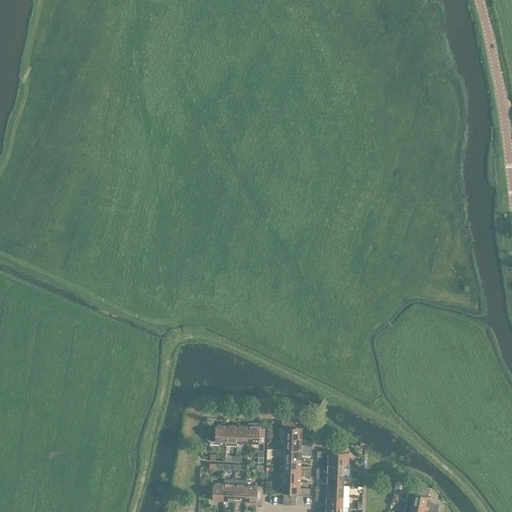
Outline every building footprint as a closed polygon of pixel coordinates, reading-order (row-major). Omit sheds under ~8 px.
[(284,438),(301,439),(302,433),(312,434),(312,428),(295,428),(295,422),(281,421),(281,428),(285,428),(284,438)] [(248,426),(247,443),(258,443),(263,443),(264,428),(259,428),(259,426),(258,426),(258,423),(252,423),(248,423),(248,426)] [(209,441),(225,442),(226,425),(215,424),(214,425),(209,425),(209,433),(207,434),(206,436),(206,438),(207,440),(209,441)] [(226,425),(225,442),(225,447),(236,447),(236,442),(237,425),(226,425)] [(236,442),(247,443),(247,426),(237,425),(236,442)] [(311,450),(311,445),(301,445),(301,439),(284,438),(284,449),(311,450)] [(327,457),(326,463),(347,464),(348,453),(344,453),(344,449),(335,448),(335,452),(317,451),(317,457),(327,457)] [(283,460),(300,461),(301,455),(311,456),(311,450),(284,449),(283,460)] [(310,467),(300,466),(300,461),(283,460),(283,471),(310,472),(310,467)] [(316,468),(316,474),(343,475),(350,475),(350,464),(347,464),(326,463),(326,469),(316,468)] [(282,482),(299,482),(300,477),(310,477),(310,472),(283,471),(282,482)] [(343,486),(343,475),(316,474),(316,479),(326,479),(325,485),(343,486)] [(233,501),(234,484),(234,480),(224,479),(223,483),(223,501),(233,501)] [(234,484),(233,501),(244,501),(245,480),(234,480),(234,484)] [(244,504),(255,504),(261,505),(261,500),(262,486),(256,486),(256,485),(250,484),(250,480),(245,480),(244,501),(244,504)] [(299,482),(282,482),(282,493),(283,493),(289,493),(295,493),(309,494),(309,489),(299,488),(299,482)] [(211,500),(223,501),(223,483),(212,483),(211,500)] [(315,490),(315,495),(348,497),(349,486),(343,486),(325,485),(325,490),(315,490)] [(437,510),(438,505),(428,503),(430,497),(427,497),(429,490),(411,486),(409,493),(407,494),(405,503),(437,510)] [(315,495),(315,500),(325,501),(325,506),(348,507),(349,507),(349,497),(348,497),(315,495)] [(436,511),(437,510),(405,503),(403,511),(436,511)]
